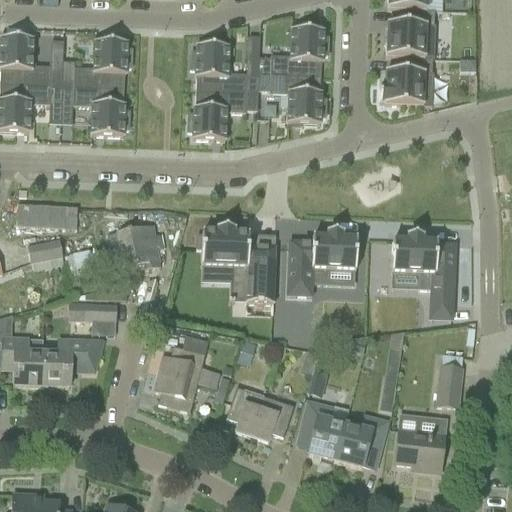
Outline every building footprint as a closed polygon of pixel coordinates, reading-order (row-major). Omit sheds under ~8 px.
[(386,0),(386,14),(397,14),(425,15),(425,0),(386,0)] [(386,28),(384,62),(395,62),(431,64),(432,64),(434,30),(432,30),(433,16),(425,15),(397,14),(396,29),(386,28)] [(257,64),(257,80),(319,82),(319,67),(321,67),(321,60),(326,61),(327,42),(322,42),(322,35),(289,34),(288,62),(269,61),(269,65),(257,64)] [(0,89),(60,92),(61,67),(49,66),(48,72),(30,71),(31,43),(0,42),(0,89)] [(61,67),(60,92),(122,94),(123,79),(124,80),(124,72),(130,73),(130,54),(125,54),(125,47),(93,46),(92,74),(73,73),(73,67),(61,67)] [(189,57),(188,75),(194,75),(193,82),(195,82),(194,97),(256,100),(256,95),(257,84),(245,84),(245,80),(226,79),(227,51),(195,50),(194,57),(189,57)] [(378,91),(378,108),(382,108),(382,110),(430,112),(432,78),(430,78),(431,64),(395,62),(394,77),(384,76),(383,91),(378,91)] [(257,84),(256,95),(268,96),(267,99),(287,100),(286,128),(318,130),(319,122),(324,123),(324,104),(319,104),(320,97),(318,97),(319,82),(257,80),(257,84)] [(0,136),(28,138),(29,110),(48,111),(48,107),(60,107),(60,92),(0,89),(0,136)] [(60,92),(60,107),(71,108),(71,111),(90,112),(89,140),(122,142),(122,135),(127,135),(128,116),(123,116),(123,109),(122,109),(122,94),(60,92)] [(187,119),(186,137),(191,137),(191,144),(223,146),(224,118),(244,118),(244,115),(256,115),(256,100),(194,97),(193,112),(192,112),(192,119),(187,119)] [(447,169),(446,146),(410,147),(411,171),(447,169)] [(15,209),(14,232),(75,235),(76,212),(15,209)] [(245,304),(256,305),(256,308),(259,308),(260,305),(271,305),(274,248),(247,247),(247,235),(233,235),(233,230),(216,229),(215,234),(201,233),(201,236),(196,236),(195,250),(200,250),(199,267),(229,268),(228,279),(246,280),(245,304)] [(160,239),(153,240),(151,231),(115,237),(116,242),(107,243),(113,274),(122,272),(122,273),(142,269),(143,275),(158,272),(157,266),(158,266),(155,254),(162,253),(160,239)] [(341,238),(326,237),(325,243),(311,242),(311,247),(287,247),(285,301),(310,302),(311,280),(327,280),(327,275),(354,276),(355,244),(341,243),(341,238)] [(391,245),(390,278),(411,278),(417,279),(416,294),(418,294),(432,295),(430,295),(430,297),(451,297),(453,250),(435,249),(435,247),(421,246),(421,241),(406,240),(406,246),(391,245)] [(30,269),(60,264),(57,245),(27,250),(30,269)] [(73,309),(72,325),(91,326),(114,327),(115,311),(95,310),(73,309)] [(388,338),(387,358),(398,359),(399,338),(388,338)] [(0,352),(0,373),(13,374),(12,391),(39,392),(41,355),(41,344),(27,344),(27,342),(10,341),(0,341),(0,352)] [(343,344),(341,353),(362,358),(362,357),(366,341),(347,344),(343,344)] [(249,371),(256,349),(242,344),(235,366),(249,371)] [(101,347),(62,345),(55,345),(55,356),(41,355),(39,392),(68,393),(68,377),(93,377),(101,347)] [(196,388),(203,360),(171,352),(168,363),(160,361),(155,377),(196,388)] [(317,362),(303,357),(296,378),(310,382),(311,381),(317,365),(317,362)] [(438,372),(433,411),(457,414),(460,390),(462,374),(459,374),(440,372),(438,372)] [(188,418),(196,388),(155,377),(151,396),(159,399),(156,410),(188,418)] [(393,401),(395,384),(385,382),(383,399),(393,401)] [(250,442),(263,402),(235,393),(224,424),(236,428),(233,436),(250,442)] [(281,443),(292,412),(263,402),(250,442),(267,448),(270,439),(281,443)] [(306,407),(299,434),(312,437),(308,454),(306,460),(335,467),(344,430),(348,414),(332,410),(331,413),(306,407)] [(382,436),(385,427),(361,421),(358,433),(344,430),(335,467),(361,473),(366,451),(379,454),(383,437),(382,436)] [(438,478),(442,441),(397,436),(394,469),(419,472),(419,476),(438,478)] [(30,507),(31,501),(11,500),(10,511),(57,511),(58,508),(30,507)]
